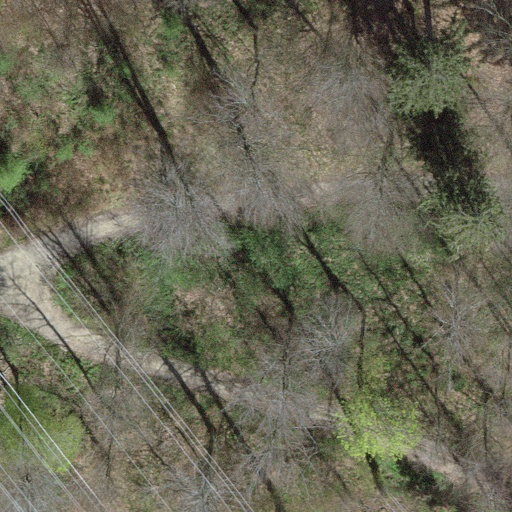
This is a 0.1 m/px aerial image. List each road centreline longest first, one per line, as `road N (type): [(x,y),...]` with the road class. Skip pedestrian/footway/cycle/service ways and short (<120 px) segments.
road 1 (track): [(0,306),(253,379),(511,490)]
road 2 (track): [(511,187),(353,176),(197,211),(75,226),(0,261)]
